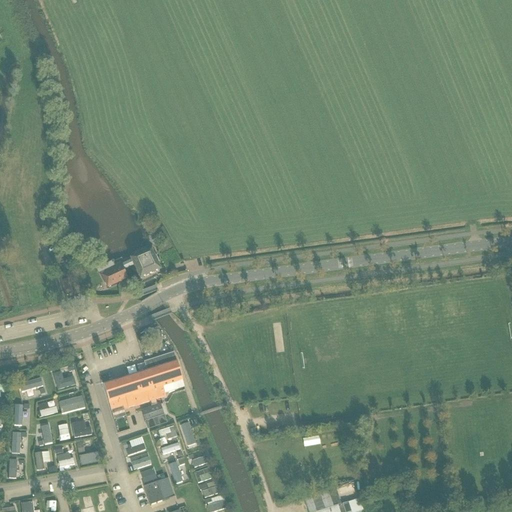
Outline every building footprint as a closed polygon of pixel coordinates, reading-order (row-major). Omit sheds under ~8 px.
[(140,279),(159,270),(156,264),(159,263),(156,257),(154,258),(151,252),(146,254),(145,251),(135,255),(136,258),(132,260),(132,261),(127,263),(129,267),(134,265),(140,279)] [(100,273),(107,289),(126,280),(119,264),(100,273)] [(61,281),(66,296),(74,293),(70,279),(61,281)] [(144,363),(147,372),(103,385),(112,414),(166,398),(162,388),(183,382),(176,362),(173,354),(144,363)] [(76,387),(73,378),(66,380),(63,372),(55,375),(59,391),(76,387)] [(44,380),(31,380),(32,389),(44,389),(44,380)] [(84,396),(59,403),(63,415),(88,408),(84,396)] [(56,401),(40,403),(41,416),(58,415),(56,401)] [(164,417),(163,413),(165,412),(163,408),(161,409),(160,404),(141,411),(145,423),(164,417)] [(16,406),(16,427),(24,427),(25,406),(16,406)] [(88,435),(84,421),(70,425),(75,440),(88,435)] [(51,426),(42,427),(44,445),(53,444),(51,426)] [(54,427),(54,435),(61,434),(62,442),(70,442),(68,426),(54,427)] [(176,427),(159,429),(161,440),(177,438),(176,427)] [(21,451),(22,433),(13,433),(12,456),(26,457),(26,452),(21,451)] [(179,443),(162,449),(164,455),(181,449),(179,443)] [(64,446),(54,448),(56,455),(65,453),(64,446)] [(189,456),(196,470),(210,462),(204,449),(189,456)] [(37,471),(46,471),(46,463),(51,463),(50,452),(36,453),(37,471)] [(82,467),(102,463),(100,453),(80,457),(82,467)] [(73,454),(58,456),(59,467),(74,466),(73,454)] [(19,479),(20,460),(11,460),(10,479),(19,479)] [(178,462),(169,466),(176,486),(186,482),(178,462)] [(195,473),(199,484),(214,479),(211,468),(195,473)] [(153,470),(140,475),(144,486),(157,481),(153,470)] [(143,487),(150,507),(164,502),(157,482),(143,487)] [(216,482),(200,486),(204,499),(220,494),(216,482)] [(332,489),(303,498),(307,511),(339,511),(337,506),(332,489)] [(22,511),(40,511),(41,510),(35,511),(34,502),(22,504),(22,511)] [(350,511),(348,503),(342,505),(344,511),(350,511)]
